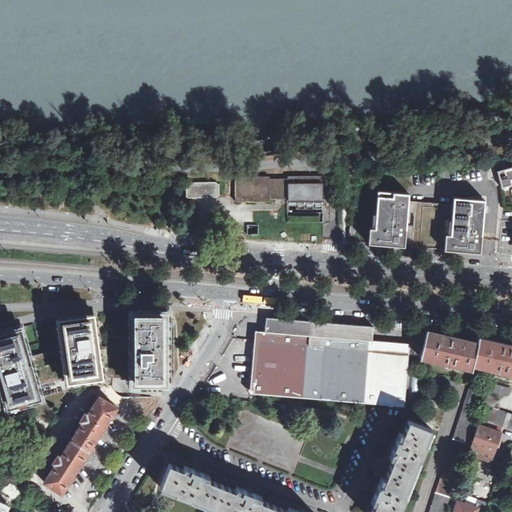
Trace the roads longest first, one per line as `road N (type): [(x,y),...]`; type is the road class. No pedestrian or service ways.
road 1 (secondary): [(511,275),(0,224)]
road 2 (secondary): [(227,292),(511,316)]
road 3 (residential): [(227,292),(220,333),(108,511)]
road 4 (secondary): [(0,274),(227,292)]
